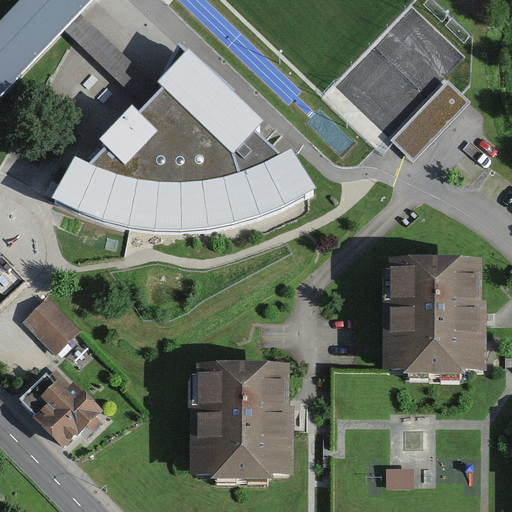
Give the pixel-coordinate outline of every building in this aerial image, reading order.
[(0,0),(0,97),(92,0),(0,0)] [(92,176),(76,170),(59,207),(92,223),(141,236),(194,238),(240,233),(287,221),(323,198),(296,157),(284,167),(258,142),(270,132),(196,59),(181,54),(160,91),(167,98),(142,125),(136,117),(103,152),(109,158),(92,176)] [(469,104),(449,85),(394,143),(414,162),(469,104)] [(488,381),(487,273),(389,273),(389,381),(488,381)] [(52,307),(30,329),(61,359),(83,337),(52,307)] [(286,477),(286,375),(199,376),(199,477),(215,477),(215,481),(271,481),(271,477),(286,477)] [(59,381),(28,409),(70,454),(107,420),(85,397),(79,403),(59,381)] [(422,474),(396,474),(395,490),(421,491),(422,474)]
